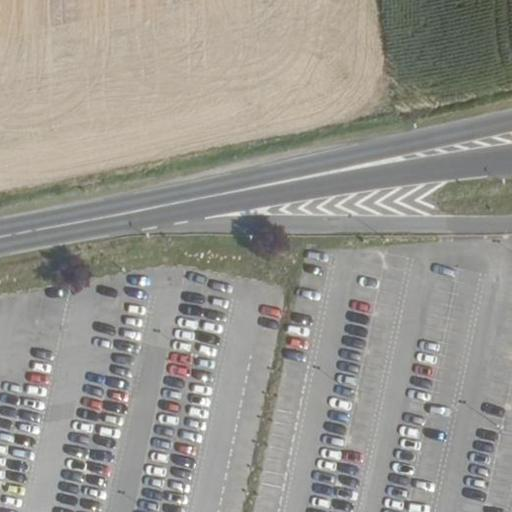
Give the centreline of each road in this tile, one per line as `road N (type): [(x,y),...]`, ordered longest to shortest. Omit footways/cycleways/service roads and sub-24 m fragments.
road 1 (primary): [(511,125),(226,193)]
road 2 (primary): [(226,193),(511,168)]
road 3 (primary): [(0,238),(226,193)]
